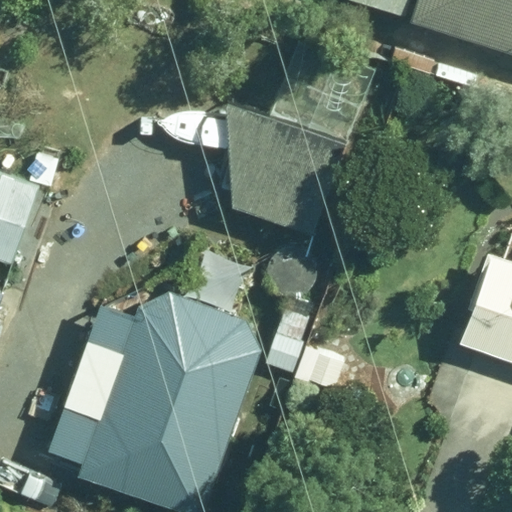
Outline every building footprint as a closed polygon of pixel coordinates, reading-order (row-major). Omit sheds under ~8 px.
[(511,0),(366,0),(511,48),(511,0)] [(201,132),(219,139),(220,198),(304,231),(341,136),(218,88),(201,132)] [(139,171),(185,136),(164,109),(119,143),(139,171)] [(43,186),(0,168),(0,259),(11,264),(43,186)] [(324,252),(267,234),(254,275),(310,294),(324,252)] [(196,511),(260,321),(235,312),(252,261),(191,241),(175,289),(137,277),(114,347),(84,337),(64,398),(90,407),(69,469),(196,511)] [(511,252),(480,242),(448,339),(511,359),(511,252)] [(289,372),(309,318),(278,306),(258,361),(289,372)] [(310,342),(298,376),(352,396),(364,362),(310,342)]
